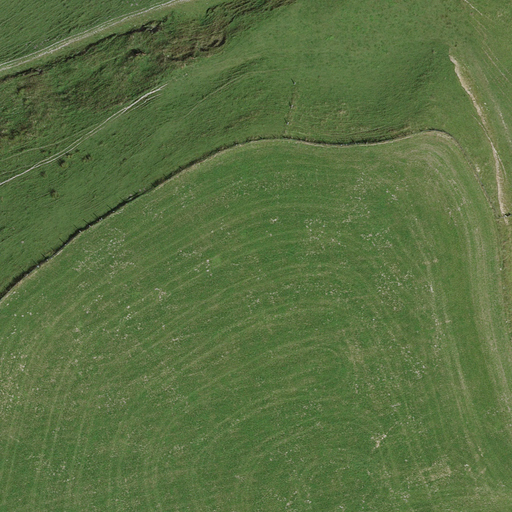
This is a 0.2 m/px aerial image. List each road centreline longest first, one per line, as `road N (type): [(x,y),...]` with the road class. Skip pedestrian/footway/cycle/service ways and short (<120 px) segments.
road 1 (track): [(0,77),(228,0)]
road 2 (track): [(411,0),(447,30),(477,74),(511,177)]
